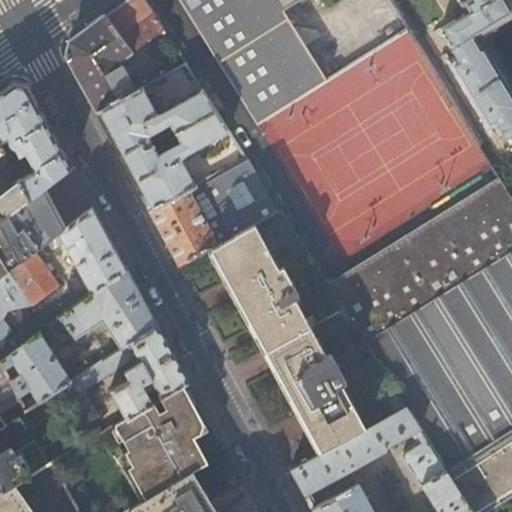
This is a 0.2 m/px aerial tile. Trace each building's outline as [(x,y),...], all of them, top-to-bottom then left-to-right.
[(79,80),(97,112),(143,87),(145,86),(143,82),(134,86),(120,62),(164,31),(146,3),(144,0),(124,0),(70,41),(66,56),(79,80)] [(298,32),(282,7),(277,0),(175,0),(256,125),(327,82),(306,45),(298,32)] [(453,0),(462,14),(439,28),(456,57),(447,64),(485,128),(495,123),(511,150),(511,149),(511,96),(509,92),(489,57),(482,47),(481,48),(474,37),(511,14),(511,9),(506,0),(453,0)] [(298,32),(306,45),(323,33),(320,30),(303,28),(298,32)] [(157,69),(162,77),(185,64),(180,56),(157,69)] [(146,79),(149,84),(154,81),(151,76),(146,79)] [(42,189),(70,168),(52,134),(26,87),(13,84),(0,93),(0,142),(8,138),(10,144),(13,147),(16,149),(23,147),(25,149),(35,169),(18,179),(28,199),(42,189)] [(151,101),(143,87),(97,112),(109,135),(123,160),(155,145),(162,142),(161,139),(154,143),(151,136),(172,124),(177,133),(216,112),(202,91),(180,104),(174,108),(162,115),(158,114),(155,108),(151,101)] [(157,98),(151,101),(155,108),(160,104),(157,98)] [(229,133),(216,112),(177,133),(181,142),(160,154),(157,149),(164,145),(162,142),(155,145),(123,160),(137,187),(150,210),(189,190),(197,186),(194,180),(183,160),(187,156),(193,153),(229,133)] [(0,153),(3,152),(0,146),(0,219),(28,199),(18,179),(13,172),(10,174),(13,180),(12,181),(0,190),(0,153)] [(204,182),(197,186),(189,190),(219,244),(279,211),(247,160),(204,182)] [(53,210),(42,189),(28,199),(0,219),(0,258),(7,271),(34,252),(49,241),(64,229),(53,210)] [(189,190),(150,210),(164,237),(180,265),(210,248),(219,244),(189,190)] [(376,275),(335,298),(406,408),(419,429),(445,469),(447,473),(511,430),(511,200),(469,224),(464,215),(429,235),(371,267),(376,275)] [(91,293),(124,268),(109,240),(92,208),(64,229),(49,241),(53,247),(63,241),(81,274),(81,276),(77,278),(82,287),(86,285),(91,293)] [(279,211),(219,244),(211,248),(233,289),(293,399),(322,453),(406,408),(335,298),(279,211)] [(58,284),(34,252),(7,271),(0,276),(0,360),(0,361),(31,338),(27,333),(25,333),(17,323),(11,327),(3,316),(5,308),(11,307),(29,306),(58,284)] [(139,295),(124,268),(91,293),(80,300),(70,309),(62,316),(74,336),(103,318),(122,347),(128,344),(131,342),(155,326),(139,295)] [(80,300),(75,294),(64,302),(70,309),(80,300)] [(173,357),(155,326),(131,342),(141,360),(137,364),(139,369),(129,375),(129,378),(111,388),(127,417),(181,385),(186,382),(173,357)] [(70,380),(40,333),(0,361),(3,368),(13,361),(19,370),(9,378),(17,395),(30,387),(35,393),(22,402),(25,409),(65,384),(70,380)] [(87,421),(98,414),(84,387),(124,361),(133,351),(128,344),(122,347),(70,380),(65,384),(87,421)] [(0,361),(0,360),(0,408),(18,396),(17,395),(9,378),(3,368),(0,361)] [(192,404),(181,385),(127,417),(115,425),(129,448),(125,451),(133,464),(128,467),(146,498),(191,471),(208,462),(179,412),(192,404)] [(410,435),(419,429),(406,408),(322,453),(291,469),(298,483),(305,495),(386,449),(385,447),(410,435)] [(97,435),(102,432),(97,425),(92,428),(97,435)] [(445,469),(419,429),(410,435),(415,443),(402,451),(401,457),(419,484),(445,469)] [(472,511),(511,485),(511,430),(447,473),(472,511)] [(0,459),(0,494),(53,463),(38,440),(17,453),(1,461),(0,459)] [(0,450),(0,459),(1,461),(17,453),(10,444),(0,450)] [(80,511),(53,463),(0,494),(0,511),(216,511),(191,471),(146,498),(122,511),(80,511)] [(472,511),(447,473),(445,469),(419,484),(437,511),(472,511)] [(374,511),(359,482),(312,508),(314,511),(374,511)]
